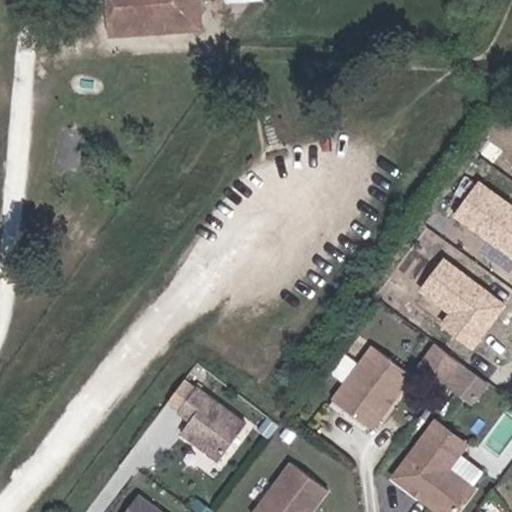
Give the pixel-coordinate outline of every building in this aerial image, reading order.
[(108,0),(109,0),(104,1),(106,29),(192,19),(190,0),(108,0)] [(301,42),(294,58),(308,61),(313,46),(301,42)] [(511,191),(479,167),(457,197),(511,237),(511,191)] [(473,330),(482,318),(503,289),(444,245),(422,273),(453,296),(444,308),(473,330)] [(365,412),(406,358),(366,328),(325,382),(365,412)] [(481,363),(456,344),(440,365),(465,384),(481,363)] [(207,443),(235,406),(187,369),(168,393),(180,402),(170,414),(207,443)] [(439,453),(459,428),(429,406),(387,460),(403,473),(410,472),(414,475),(415,482),(443,503),(466,473),(439,453)] [(251,511),(299,511),(322,483),(286,455),(246,508),(251,511)] [(410,472),(403,473),(415,482),(414,475),(410,472)] [(168,511),(170,510),(128,479),(112,502),(123,510),(121,511),(168,511)]
